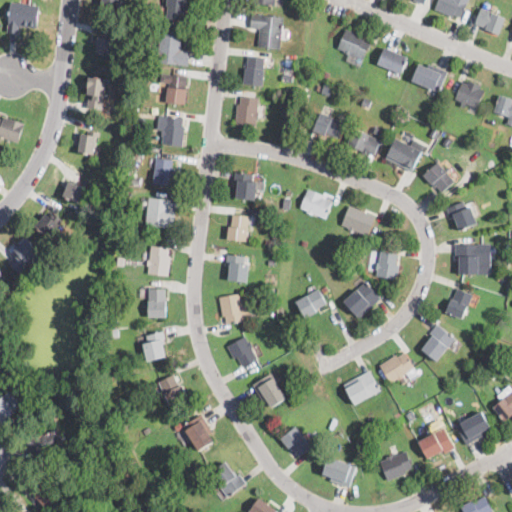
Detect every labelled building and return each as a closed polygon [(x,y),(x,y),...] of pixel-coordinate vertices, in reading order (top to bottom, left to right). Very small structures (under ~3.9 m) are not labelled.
[(185,0),(183,14),(183,19),(167,17),(169,5),(167,5),(167,0),(185,0)] [(438,0),(469,0),(461,17),(454,14),(453,16),(435,8),(438,0)] [(39,6),(37,27),(19,25),(18,32),(8,31),(11,1),(30,3),(30,6),(39,6)] [(505,18),(498,34),(486,29),(486,28),(475,23),(478,15),(482,7),(506,16),(505,18)] [(281,39),(280,48),(258,46),(260,29),(251,28),(252,13),(283,17),(281,39)] [(115,30),(114,46),(113,55),(96,53),(98,37),(100,38),(101,28),(115,30)] [(369,43),(363,58),(350,53),(349,55),(344,53),(345,50),(338,47),(346,29),(364,37),(363,39),(370,42),(369,43)] [(188,63),(188,65),(157,62),(161,30),(182,33),(180,50),(190,51),(188,63)] [(408,56),(401,73),(378,63),(385,47),(408,56)] [(263,66),(262,85),(243,83),(246,56),(264,57),(263,66)] [(436,67),(447,71),(439,91),(436,90),(412,80),(419,64),(427,67),(429,63),(436,67)] [(330,73),(327,79),(322,77),(324,71),(330,73)] [(184,103),(184,105),(165,103),(167,83),(161,82),(162,73),(187,76),(184,103)] [(292,75),(292,82),(282,81),(282,74),(292,75)] [(105,86),(103,109),(88,107),(90,95),(87,95),(89,76),(106,78),(105,86)] [(458,81),(466,84),(467,82),(484,89),(476,108),(470,105),(469,107),(463,105),(464,103),(451,98),(458,81)] [(511,125),(507,124),(510,117),(494,112),(499,95),(511,98),(511,125)] [(259,98),(258,105),(257,111),(259,112),(258,118),(256,117),(255,126),(235,123),(238,103),(240,104),(241,96),(259,98)] [(372,101),(369,107),(361,104),(364,97),(372,101)] [(293,102),(292,112),(282,111),(283,101),(293,102)] [(344,122),(337,137),(326,133),(325,135),(314,130),(321,112),(344,122)] [(184,130),(182,146),(162,144),(163,136),(161,136),(162,129),(164,129),(165,116),(183,118),(182,125),(184,126),(184,130)] [(0,117),(4,119),(4,117),(24,123),(18,142),(0,136),(0,117)] [(373,155),(372,156),(348,144),(355,128),(380,139),(373,155)] [(438,131),(434,138),(429,135),(433,129),(438,131)] [(99,132),(99,137),(95,136),(92,154),(79,152),(81,134),(88,135),(88,131),(99,132)] [(146,137),(137,142),(133,136),(142,131),(146,137)] [(452,141),(448,147),(443,143),(447,137),(452,141)] [(422,152),(411,172),(386,158),(397,138),(422,152)] [(144,145),(143,155),(136,155),(137,144),(144,145)] [(172,171),(170,185),(153,183),(156,158),(173,160),(172,171)] [(453,181),(442,191),(434,182),(432,184),(424,174),(438,162),(454,180),(453,181)] [(505,169),(499,174),(495,170),(502,165),(505,169)] [(256,188),(255,200),(236,199),(237,181),(235,180),(235,172),(253,173),(252,182),(256,183),(256,188)] [(506,181),(499,183),(497,176),(505,175),(506,181)] [(78,185),(82,186),(84,182),(87,183),(80,202),(64,196),(69,182),(78,185)] [(332,201),(325,218),(312,212),(312,214),(307,212),(307,210),(301,207),(308,189),(323,195),(323,197),(332,201)] [(276,192),(274,202),(268,200),(269,191),(276,192)] [(291,197),(290,208),(283,207),(284,196),(291,197)] [(174,223),(173,225),(168,225),(168,227),(146,225),(148,202),(142,201),(142,197),(171,200),(170,207),(175,207),(174,223)] [(464,204),(466,209),(471,207),(474,216),(477,223),(474,224),(459,230),(454,217),(454,215),(450,216),(450,214),(447,208),(459,203),(463,202),(464,204)] [(375,216),(367,235),(355,229),(354,232),(348,229),(349,228),(342,225),(350,205),(375,216)] [(52,213),(61,220),(48,237),(35,228),(46,214),(50,216),(52,213)] [(248,224),(246,241),(227,239),(229,226),(232,227),(233,214),(249,216),(248,224)] [(309,241),(307,247),(300,245),(302,239),(309,241)] [(25,268),(19,273),(9,262),(17,255),(14,251),(27,240),(38,252),(23,265),(25,268)] [(490,244),(490,259),(478,259),(478,274),(459,275),(459,256),(455,256),(455,244),(490,244)] [(170,259),(168,275),(148,273),(149,265),(147,265),(148,259),(150,259),(151,246),(169,248),(168,256),(170,256),(170,259)] [(343,249),(342,256),(334,255),(335,248),(343,249)] [(397,254),(395,264),(399,265),(396,279),(377,275),(378,269),(376,269),(377,262),(379,262),(381,250),(397,254)] [(248,264),(246,283),(228,281),(230,262),(227,262),(228,254),(245,256),(244,264),(248,264)] [(369,308),(359,317),(344,300),(365,281),(380,298),(369,308)] [(329,290),(323,293),(320,289),(327,285),(329,290)] [(151,317),(149,317),(149,288),(166,288),(166,317),(151,317)] [(319,310),(306,317),(296,301),(318,288),(328,305),(319,310)] [(468,304),(462,318),(446,311),(454,294),(456,288),(472,295),(468,304)] [(240,294),(241,301),(243,301),(243,307),(242,307),(244,320),(227,322),(226,315),(223,315),(220,297),(240,294)] [(448,346),(437,360),(420,346),(437,324),(455,338),(448,346)] [(119,336),(112,337),(111,328),(118,327),(119,336)] [(151,359),(147,360),(143,344),(148,343),(146,335),(163,331),(165,339),(161,340),(165,356),(151,359)] [(245,336),(248,342),(250,341),(252,346),(251,347),(257,358),(243,366),(238,356),(234,358),(228,345),(245,336)] [(404,352),(413,366),(413,367),(403,374),(391,381),(380,365),(392,357),(396,354),(396,355),(398,357),(404,352)] [(492,367),(488,372),(484,368),(488,364),(492,367)] [(380,390),(355,404),(344,385),(369,370),(380,390)] [(172,403),(170,404),(159,382),(176,373),(187,395),(172,403)] [(286,397),(272,406),(267,398),(263,401),(253,384),(271,373),(286,397)] [(22,403),(12,413),(17,418),(10,425),(6,422),(0,428),(0,399),(9,390),(22,403)] [(511,413),(504,420),(493,406),(511,390),(511,413)] [(415,418),(410,420),(407,414),(412,411),(415,418)] [(468,443),(467,444),(456,426),(481,412),(489,426),(482,430),(484,434),(468,443)] [(200,449),(199,450),(184,426),(202,414),(212,431),(208,434),(212,441),(200,449)] [(183,426),(178,430),(175,425),(181,422),(183,426)] [(312,445),(299,456),(283,437),(296,426),(312,445)] [(176,432),(185,445),(193,440),(184,427),(176,432)] [(455,447),(449,450),(445,452),(443,449),(428,457),(419,441),(444,427),(455,447)] [(41,428),(42,433),(59,429),(64,450),(33,458),(31,447),(29,447),(27,438),(33,437),(31,431),(41,428)] [(390,452),(384,455),(381,449),(388,446),(390,452)] [(406,451),(412,467),(405,470),(406,473),(388,480),(380,461),(387,458),(387,456),(393,454),(393,456),(406,451)] [(354,474),(349,487),(331,480),(332,476),(323,473),(329,456),(356,466),(354,474)] [(235,474),(236,476),(239,474),(246,482),(228,495),(211,473),(226,461),(235,474)] [(47,484),(64,501),(53,511),(51,511),(33,494),(41,486),(43,489),(47,484)] [(488,511),(464,511),(461,506),(483,494),(492,510),(488,511)] [(277,511),(276,511),(252,511),(250,510),(259,497),(277,511)]
